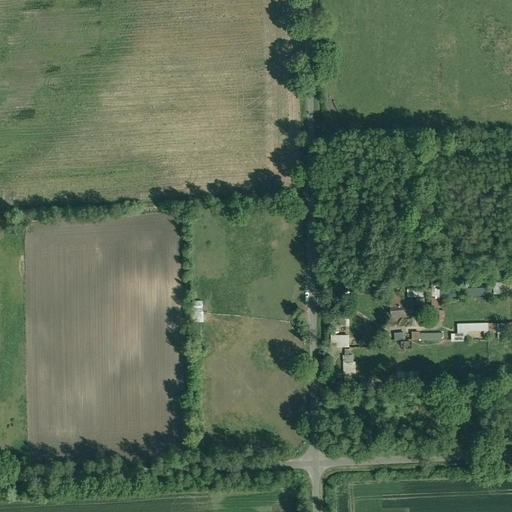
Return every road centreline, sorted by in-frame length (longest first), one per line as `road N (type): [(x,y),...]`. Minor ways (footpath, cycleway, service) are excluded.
road 1 (unclassified): [(307,0),(315,465)]
road 2 (unclassified): [(315,465),(0,477)]
road 3 (unclassified): [(511,455),(315,465)]
